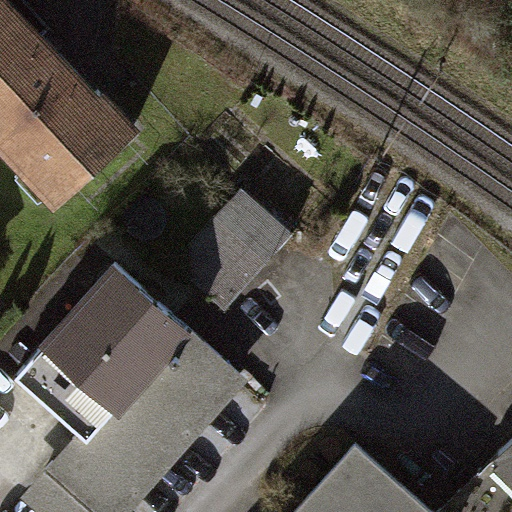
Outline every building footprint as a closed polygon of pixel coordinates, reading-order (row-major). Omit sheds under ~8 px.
[(0,0),(0,142),(57,201),(136,125),(13,0),(0,0)] [(173,261),(222,306),(292,229),(242,184),(173,261)] [(109,249),(3,362),(72,426),(14,489),(39,511),(115,511),(244,374),(109,249)] [(439,511),(360,442),(298,511),(439,511)] [(511,469),(511,445),(500,458),(511,469)]
